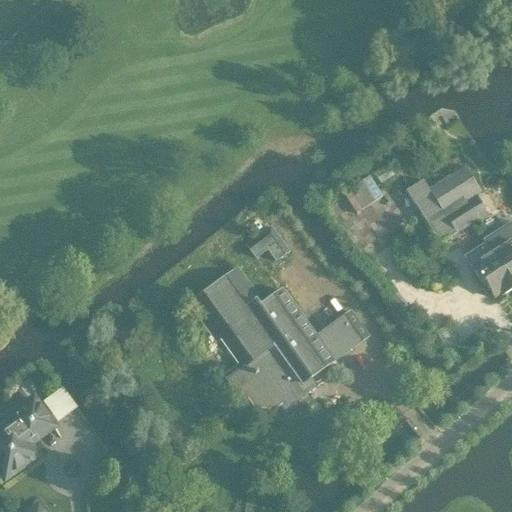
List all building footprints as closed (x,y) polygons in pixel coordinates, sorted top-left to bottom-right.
[(463,210),(472,223),(482,217),(467,183),(455,172),(444,180),(442,176),(421,190),(442,223),(463,210)] [(511,224),(484,242),(486,245),(492,255),(511,286),(511,224)] [(267,251),(275,263),(288,254),(270,229),(246,247),(255,260),(267,251)] [(486,245),(465,259),(469,265),(479,281),(481,280),(494,299),(500,295),(501,297),(511,290),(511,286),(492,255),(486,245)] [(257,411),(268,413),(270,416),(280,408),(283,412),(307,394),(302,386),(368,338),(350,314),(315,339),(282,292),(258,309),(255,305),(260,302),(260,301),(259,301),(237,271),(229,277),(228,277),(197,300),(198,300),(189,306),(215,343),(219,340),(241,370),(225,381),(243,405),(247,403),(254,413),(257,411)] [(33,400),(9,417),(6,417),(0,420),(0,431),(1,433),(0,433),(0,474),(4,480),(36,457),(28,445),(52,428),(33,400)]
